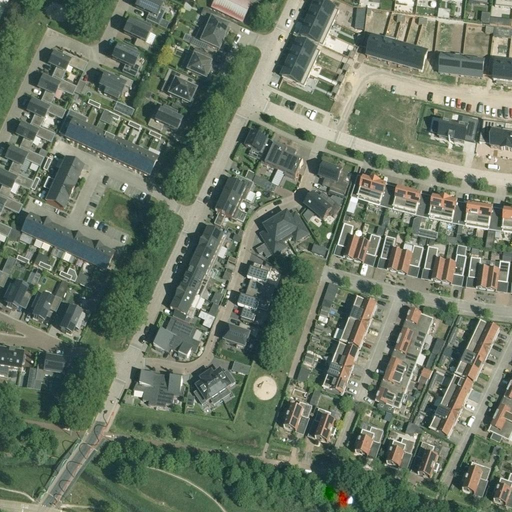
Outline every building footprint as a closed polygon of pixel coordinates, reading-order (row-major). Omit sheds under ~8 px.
[(0,0),(0,20),(9,0),(0,0)] [(147,0),(146,1),(143,0),(139,0),(135,9),(149,15),(146,21),(158,27),(166,10),(160,8),(162,4),(154,0),(147,0)] [(215,0),(211,9),(242,23),(251,4),(242,0),(215,0)] [(511,0),(495,0),(495,7),(511,9),(511,0)] [(317,2),(312,14),(334,24),(339,12),(317,2)] [(205,18),(200,29),(224,40),(224,39),(223,39),(224,37),(226,38),(229,30),(227,30),(228,27),(214,21),(216,15),(203,9),(201,16),(205,18)] [(312,14),(306,25),(328,35),(334,24),(312,14)] [(498,26),(498,19),(490,18),(489,25),(498,26)] [(135,27),(128,24),(123,35),(137,41),(134,47),(147,53),(150,46),(145,44),(150,34),(148,34),(150,29),(137,23),(135,27)] [(306,25),(301,37),(323,47),(328,35),(306,25)] [(192,39),(189,45),(200,50),(203,44),(218,51),(219,49),(221,50),(225,42),(223,42),(224,40),(200,29),(195,40),(192,39)] [(189,45),(192,39),(185,36),(182,42),(189,45)] [(372,39),(367,57),(379,61),(386,37),(385,37),(384,42),(372,39)] [(386,37),(379,61),(389,64),(396,40),(386,37)] [(396,40),(389,64),(400,67),(405,48),(395,45),(396,40)] [(298,43),(293,55),(315,65),(320,53),(298,43)] [(120,52),(116,50),(112,60),(125,67),(122,73),(135,79),(140,68),(135,66),(138,60),(134,58),(136,54),(122,48),(120,52)] [(405,48),(400,67),(410,70),(415,51),(405,48)] [(193,57),(187,72),(205,80),(206,79),(208,79),(211,73),(209,72),(210,70),(208,69),(210,64),(203,61),(206,55),(194,50),(191,56),(193,57)] [(415,51),(410,70),(422,73),(427,54),(415,51)] [(87,65),(63,54),(61,58),(53,55),(49,63),(50,63),(49,66),(56,69),(52,77),(76,88),(61,82),(68,67),(83,74),(87,65)] [(293,55),(288,66),(310,76),(315,65),(293,55)] [(441,58),(440,71),(461,74),(463,56),(455,55),(454,60),(441,58)] [(463,56),(461,74),(482,76),(484,63),(463,61),(464,56),(463,56)] [(496,62),(494,82),(506,83),(508,64),(496,62)] [(288,66),(282,78),(304,88),(310,76),(288,66)] [(164,82),(172,86),(168,96),(182,102),(181,103),(190,107),(194,98),(193,97),(193,96),(191,95),(194,90),(190,88),(193,82),(169,71),(164,82)] [(76,88),(52,77),(50,82),(42,78),(39,87),(40,87),(39,89),(45,92),(41,101),(66,112),(51,105),(57,91),(72,97),(76,88)] [(99,88),(105,91),(103,95),(117,102),(119,97),(120,98),(125,88),(130,90),(133,83),(120,77),(117,84),(104,78),(99,88)] [(86,85),(79,82),(74,94),(80,97),(86,85)] [(34,116),(30,125),(40,129),(46,114),(61,121),(66,112),(41,101),(39,105),(32,102),(28,110),(29,111),(28,113),(34,116)] [(132,112),(115,104),(112,111),(129,119),(132,112)] [(385,107),(382,117),(389,120),(388,124),(413,132),(417,117),(422,118),(424,110),(414,107),(412,112),(393,106),(392,109),(385,107)] [(181,123),(175,120),(176,116),(163,109),(161,113),(159,113),(157,119),(152,116),(147,127),(160,133),(163,127),(176,133),(181,123)] [(439,136),(439,139),(449,141),(449,142),(450,141),(453,142),(453,143),(454,143),(453,143),(454,143),(454,142),(464,144),(465,141),(474,143),(478,122),(477,124),(471,123),(472,121),(465,119),(463,128),(461,127),(442,123),(442,125),(439,136)] [(76,144),(84,127),(73,122),(65,139),(76,144)] [(484,123),(482,135),(493,137),(491,147),(491,149),(501,150),(501,151),(511,152),(511,134),(503,133),(503,134),(494,133),(495,124),(484,123)] [(20,148),(44,159),(29,152),(36,138),(51,145),(55,136),(40,129),(30,125),(28,129),(21,126),(17,134),(18,134),(17,137),(24,140),(20,148)] [(76,144),(86,149),(94,132),(84,127),(76,144)] [(86,149),(97,154),(105,136),(94,132),(86,149)] [(260,139),(252,135),(249,140),(247,139),(244,146),(246,147),(246,148),(252,150),(260,154),(258,159),(259,160),(262,162),(269,147),(271,143),(270,142),(270,143),(271,143),(270,145),(266,144),(267,142),(260,139)] [(97,154),(107,159),(115,141),(105,136),(97,154)] [(107,159),(117,163),(125,146),(115,141),(107,159)] [(269,150),(270,148),(269,147),(262,162),(261,165),(267,169),(268,167),(277,171),(287,151),(274,145),(272,149),(272,151),(269,150)] [(136,151),(125,146),(117,163),(128,168),(136,151)] [(13,163),(9,172),(33,183),(18,176),(25,161),(40,168),(44,159),(20,148),(18,153),(10,149),(6,158),(7,158),(6,160),(13,163)] [(296,152),(288,148),(287,151),(277,171),(285,175),(284,176),(295,181),(303,163),(293,159),(296,152)] [(138,173),(146,155),(136,151),(128,168),(138,173)] [(146,155),(138,173),(149,178),(157,160),(146,155)] [(60,172),(78,180),(83,169),(65,161),(60,172)] [(340,178),(342,172),(330,168),(324,166),(323,168),(321,168),(318,175),(320,176),(319,178),(325,180),(332,183),(330,190),(345,195),(349,184),(346,182),(343,182),(344,180),(340,178)] [(0,191),(0,196),(22,207),(7,200),(14,185),(29,192),(33,183),(9,172),(7,176),(0,173),(0,186),(2,187),(0,191)] [(60,172),(55,182),(73,190),(78,180),(60,172)] [(255,175),(249,172),(246,179),(252,182),(255,175)] [(369,204),(375,183),(364,179),(361,189),(355,187),(351,199),(357,201),(369,204)] [(73,190),(55,182),(51,192),(68,200),(73,190)] [(225,193),(246,202),(251,191),(230,182),(225,193)] [(271,185),(265,182),(262,188),(274,194),(277,187),(271,185)] [(386,210),(390,197),(384,196),(386,186),(375,183),(369,204),(380,208),(386,210)] [(404,215),(410,193),(399,190),(396,199),(390,197),(386,210),(393,212),(404,215)] [(68,200),(51,192),(46,203),(63,211),(68,200)] [(245,203),(246,202),(225,193),(221,203),(241,212),(239,211),(243,202),(245,203)] [(422,219),(425,207),(419,205),(421,196),(410,193),(404,215),(416,218),(418,218),(422,219)] [(0,225),(11,230),(0,224),(0,215),(3,209),(18,216),(22,207),(0,196),(0,225)] [(318,199),(313,196),(305,207),(323,222),(329,215),(333,218),(341,209),(340,208),(330,200),(329,199),(324,204),(318,199)] [(333,196),(330,200),(340,208),(343,200),(333,196)] [(440,223),(445,201),(434,199),(431,208),(425,207),(422,219),(426,220),(429,221),(440,223)] [(459,227),(461,214),(455,213),(457,203),(445,201),(440,223),(452,226),(459,227)] [(241,212),(221,203),(216,213),(219,214),(218,217),(214,225),(221,228),(226,217),(236,222),(240,216),(241,212)] [(477,230),(481,208),(469,206),(467,215),(461,214),(459,227),(463,228),(465,228),(477,230)] [(495,233),(497,220),(491,219),(492,210),(481,208),(477,230),(489,232),(495,233)] [(511,234),(511,212),(505,211),(504,221),(497,220),(495,233),(502,234),(511,234)] [(280,219),(276,221),(288,241),(292,239),(295,237),(298,241),(308,235),(298,219),(294,222),(291,221),(287,214),(286,215),(285,213),(279,217),(280,219)] [(32,240),(40,222),(30,217),(22,235),(32,240)] [(410,236),(418,238),(419,236),(419,234),(420,229),(421,224),(422,219),(418,218),(414,221),(410,236)] [(282,246),(288,241),(276,221),(272,224),(271,222),(264,226),(266,228),(265,228),(269,235),(268,238),(264,240),(274,256),(284,250),(282,246)] [(43,244),(51,227),(40,222),(32,240),(43,244)] [(0,235),(7,239),(11,230),(0,225),(0,235)] [(354,262),(360,240),(351,238),(354,229),(344,226),(338,248),(346,250),(344,259),(354,262)] [(53,249),(61,232),(51,227),(43,244),(53,249)] [(384,235),(385,230),(382,229),(381,229),(379,228),(378,233),(377,235),(381,237),(383,237),(384,235)] [(204,239),(222,248),(227,238),(208,229),(204,239)] [(63,254),(71,236),(61,232),(53,249),(63,254)] [(63,254),(74,259),(82,241),(71,236),(63,254)] [(360,240),(354,262),(364,265),(366,256),(375,259),(381,239),(372,237),(370,243),(360,240)] [(398,274),(403,252),(393,250),(396,241),(386,238),(381,261),(390,263),(387,271),(398,274)] [(199,249),(218,258),(222,248),(204,239),(199,249)] [(84,263),(92,246),(82,241),(74,259),(84,263)] [(92,246),(84,263),(95,268),(103,250),(92,246)] [(263,253),(268,251),(265,246),(256,252),(259,256),(263,253)] [(320,248),(318,255),(325,257),(327,250),(320,248)] [(403,252),(398,274),(408,276),(410,268),(419,270),(424,250),(414,248),(412,255),(403,252)] [(195,259),(213,268),(218,258),(199,249),(199,250),(195,259)] [(442,284),(446,262),(436,260),(438,251),(428,249),(424,271),(433,273),(432,282),(442,284)] [(103,250),(95,268),(105,273),(113,255),(103,250)] [(508,263),(511,263),(511,258),(511,254),(510,254),(504,254),(503,262),(508,263)] [(446,262),(442,284),(452,286),(454,277),(463,279),(467,259),(457,257),(455,264),(446,262)] [(213,268),(195,259),(190,270),(208,278),(213,268)] [(490,269),(480,268),(481,261),(471,259),(468,280),(477,281),(476,290),(486,291),(486,292),(487,292),(490,269)] [(487,292),(487,291),(497,293),(498,284),(507,285),(510,265),(500,263),(499,270),(490,269),(487,292)] [(250,290),(272,297),(275,288),(273,287),(273,288),(269,286),(268,286),(266,285),(267,283),(269,277),(271,270),(267,269),(265,269),(265,268),(257,266),(255,265),(253,270),(251,270),(249,275),(248,280),(250,280),(250,281),(253,282),(250,290)] [(190,270),(185,280),(206,289),(210,279),(208,278),(190,270)] [(0,288),(3,290),(9,277),(0,273),(0,288)] [(201,299),(206,289),(185,280),(181,289),(181,290),(201,299)] [(10,288),(4,302),(8,304),(6,307),(17,312),(19,307),(23,299),(29,302),(30,300),(35,289),(26,285),(18,281),(14,290),(10,288)] [(338,287),(330,285),(328,290),(336,293),(338,287)] [(201,299),(181,290),(176,300),(196,310),(201,299)] [(272,297),(250,290),(247,299),(243,298),(241,297),(240,303),(238,307),(240,308),(244,309),(241,318),(254,322),(255,317),(257,310),(258,310),(260,304),(262,304),(263,305),(267,306),(269,307),(272,297)] [(215,293),(213,298),(220,301),(222,296),(215,293)] [(36,313),(33,319),(43,324),(49,311),(56,314),(61,301),(55,298),(53,303),(43,298),(42,299),(38,297),(31,311),(36,313)] [(184,324),(189,326),(196,310),(176,300),(176,301),(171,311),(176,313),(173,319),(184,324)] [(351,311),(372,319),(377,308),(355,300),(351,311)] [(66,319),(60,332),(71,337),(74,330),(78,332),(80,327),(84,329),(91,315),(72,306),(71,308),(63,304),(58,315),(66,319)] [(368,329),(372,319),(351,311),(353,312),(349,322),(368,329)] [(404,327),(428,336),(433,321),(410,312),(412,313),(409,320),(407,320),(404,327)] [(204,314),(202,318),(208,321),(205,326),(211,329),(216,319),(215,318),(210,316),(209,316),(204,314)] [(168,348),(172,349),(171,352),(172,352),(184,325),(177,322),(171,333),(167,331),(166,333),(159,330),(155,339),(157,340),(154,348),(155,348),(156,349),(155,351),(162,354),(163,352),(165,348),(167,350),(168,348)] [(364,340),(368,329),(349,322),(345,332),(343,332),(364,340)] [(474,334),(494,343),(499,333),(479,323),(474,334)] [(179,355),(178,357),(185,360),(186,358),(187,359),(187,358),(188,359),(191,352),(196,355),(200,344),(193,341),(197,331),(184,325),(172,352),(174,347),(181,350),(179,355)] [(229,328),(224,342),(237,346),(236,348),(243,351),(244,349),(245,349),(250,336),(257,338),(259,332),(242,325),(240,332),(229,328)] [(422,351),(428,336),(404,327),(401,335),(403,335),(400,342),(399,342),(422,351)] [(360,351),(364,340),(343,332),(339,343),(360,351)] [(489,354),(494,343),(474,334),(473,334),(476,335),(471,345),(469,344),(489,354)] [(416,366),(422,351),(399,342),(400,343),(398,350),(396,349),(393,357),(416,366)] [(484,364),(489,354),(469,344),(464,354),(484,364)] [(334,357),(355,365),(359,354),(340,347),(336,357),(334,356),(334,357)] [(438,356),(440,350),(437,349),(433,347),(431,353),(438,356)] [(22,357),(23,355),(14,353),(14,352),(13,352),(13,353),(9,352),(9,351),(8,352),(0,351),(0,376),(7,377),(8,369),(20,371),(21,364),(24,364),(25,357),(22,357)] [(479,374),(484,364),(464,354),(464,355),(466,356),(461,365),(459,364),(459,365),(479,374)] [(351,376),(355,365),(334,357),(329,368),(351,376)] [(410,381),(416,366),(393,357),(390,365),(392,365),(389,372),(387,372),(410,381)] [(38,362),(35,382),(42,383),(44,376),(61,379),(61,376),(62,376),(64,368),(66,369),(67,360),(58,358),(58,360),(52,359),(51,359),(49,359),(48,359),(47,358),(46,358),(45,359),(46,359),(45,363),(38,362)] [(238,375),(241,367),(235,364),(232,373),(238,375)] [(474,385),(479,374),(459,365),(454,375),(474,385)] [(346,386),(351,376),(329,368),(332,369),(328,379),(346,386)] [(430,377),(432,372),(429,371),(424,369),(422,374),(421,377),(429,380),(430,377)] [(144,394),(143,402),(149,403),(148,407),(157,408),(156,411),(157,411),(157,408),(161,383),(156,382),(156,380),(153,380),(154,376),(154,374),(146,372),(146,374),(144,374),(142,374),(140,383),(139,383),(139,381),(138,381),(133,392),(134,392),(144,394)] [(219,395),(227,389),(235,384),(227,373),(223,376),(220,372),(214,377),(212,373),(211,373),(206,377),(219,395)] [(405,396),(410,381),(387,372),(389,373),(386,380),(384,379),(382,387),(405,396)] [(183,399),(185,389),(181,389),(182,381),(180,380),(179,380),(179,378),(171,377),(171,378),(170,382),(167,382),(167,384),(161,383),(157,408),(166,410),(166,406),(173,407),(174,398),(183,399)] [(202,406),(210,401),(219,395),(206,377),(201,380),(204,384),(197,388),(199,391),(194,394),(202,406)] [(418,384),(420,385),(425,387),(428,381),(420,378),(418,384)] [(448,389),(468,398),(473,388),(453,378),(448,389)] [(342,397),(346,386),(328,379),(323,390),(342,397)] [(405,396),(382,387),(379,395),(380,395),(378,402),(376,402),(399,411),(402,404),(399,403),(402,395),(405,396)] [(313,396),(319,398),(322,392),(315,389),(313,394),(313,396)] [(463,409),(468,398),(448,389),(447,389),(450,390),(445,400),(443,399),(463,409)] [(511,408),(511,390),(509,389),(511,390),(507,397),(506,396),(502,403),(511,408)] [(458,419),(463,409),(443,399),(438,409),(458,419)] [(511,425),(511,408),(502,403),(499,411),(500,412),(497,418),(495,418),(511,425)] [(298,409),(292,407),(289,414),(286,413),(284,420),(287,421),(284,429),(296,433),(302,418),(308,420),(312,408),(300,404),(298,409)] [(393,415),(395,410),(387,407),(385,412),(393,415)] [(453,429),(458,419),(438,409),(433,420),(453,429)] [(333,429),(336,422),(330,420),(331,415),(319,411),(315,423),(321,425),(316,440),(328,444),(331,436),(334,437),(336,430),(333,429)] [(511,425),(495,418),(497,419),(494,426),(492,425),(488,433),(509,442),(511,435),(511,425)] [(448,440),(453,429),(433,420),(435,421),(430,431),(448,440)] [(356,454),(368,458),(373,443),(379,445),(383,433),(371,429),(369,434),(363,432),(360,439),(357,438),(355,445),(358,446),(356,454)] [(387,465),(399,469),(405,454),(411,457),(415,444),(403,440),(401,445),(395,443),(392,450),(389,449),(387,456),(390,457),(387,465)] [(424,461),(418,476),(431,480),(433,472),(436,473),(439,466),(436,465),(438,458),(432,456),(435,449),(422,445),(418,459),(424,461)] [(463,492),(475,496),(480,481),(486,483),(491,471),(472,465),(468,477),(465,476),(463,483),(466,484),(463,492)] [(507,485),(501,483),(499,488),(496,487),(494,494),(497,495),(494,503),(506,507),(511,492),(511,475),(511,476),(507,485)]
